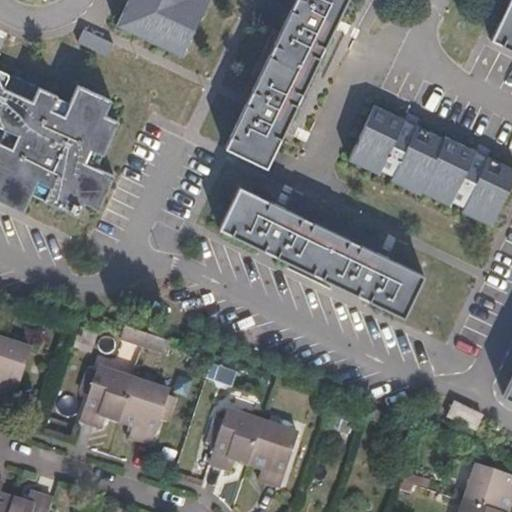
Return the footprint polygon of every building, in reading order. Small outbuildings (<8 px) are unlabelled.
[(129,0),(118,23),(182,54),(208,0),(129,0)] [(267,165),(346,0),(296,0),(227,147),(253,159),(267,165)] [(511,3),(510,2),(490,40),(511,50),(511,3)] [(76,46),(107,55),(111,41),(80,32),(76,46)] [(0,125),(4,127),(0,137),(0,199),(24,211),(31,193),(78,214),(83,201),(100,207),(113,175),(97,167),(119,120),(105,113),(112,99),(79,84),(71,101),(57,94),(0,69),(0,125)] [(405,120),(375,106),(348,160),(378,175),(380,170),(392,176),(389,180),(419,195),(421,193),(448,206),(450,202),(463,207),(460,212),(491,227),(511,181),(511,168),(487,157),(486,159),(474,153),(475,151),(445,137),(444,139),(416,125),(415,127),(404,122),(405,120)] [(423,274),(253,193),(239,187),(220,228),(330,279),(404,315),(423,274)] [(0,398),(13,402),(31,347),(0,337),(0,398)] [(174,396),(166,394),(168,390),(97,366),(96,371),(88,368),(80,392),(88,395),(79,420),(100,428),(104,417),(131,426),(128,436),(150,443),(159,417),(166,420),(174,396)] [(467,424),(473,409),(451,400),(445,413),(467,424)] [(279,487),(298,432),(225,409),(207,463),(229,470),(233,460),(261,470),(258,480),(279,487)] [(504,511),(508,501),(511,502),(511,477),(473,465),(458,511),(504,511)] [(0,511),(47,511),(52,499),(30,492),(27,503),(0,493),(0,485),(1,483),(0,482),(0,511)]
